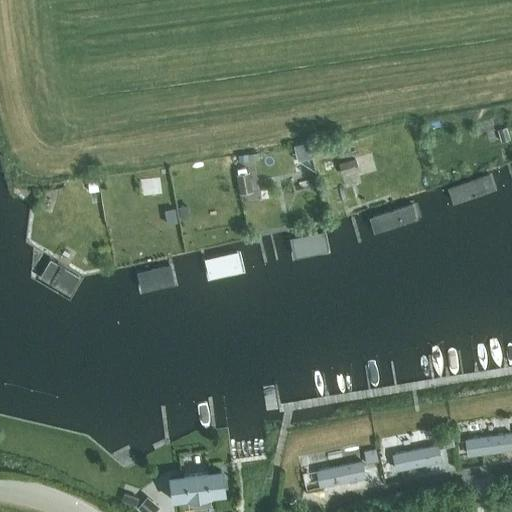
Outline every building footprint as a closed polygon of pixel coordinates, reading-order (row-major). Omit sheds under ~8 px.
[(505,127),(498,130),(501,141),(509,138),(505,127)] [(247,154),(248,161),(258,160),(257,153),(247,154)] [(354,158),(338,163),(341,173),(357,168),(354,158)] [(247,175),(238,177),(241,190),(249,188),(247,175)] [(489,175),(446,189),(453,208),(495,193),(489,175)] [(97,179),(87,180),(89,192),(99,191),(97,179)] [(410,207),(369,221),(374,237),(416,223),(410,207)] [(164,210),(167,224),(177,222),(174,208),(164,210)] [(324,231),(287,238),(291,259),(328,252),(324,231)] [(239,250),(202,258),(206,281),(244,274),(239,250)] [(81,278),(45,258),(33,280),(69,300),(81,278)] [(174,262),(133,272),(139,295),(179,285),(174,262)] [(511,425),(466,433),(469,453),(511,445),(511,425)] [(442,448),(454,445),(452,437),(441,439),(442,448)] [(396,468),(443,460),(440,440),(393,447),(396,468)] [(366,463),(377,461),(376,452),(364,455),(366,463)] [(363,455),(317,466),(322,485),(367,474),(363,455)] [(170,477),(173,500),(224,494),(221,470),(170,477)] [(124,492),(122,500),(131,503),(134,495),(124,492)]
